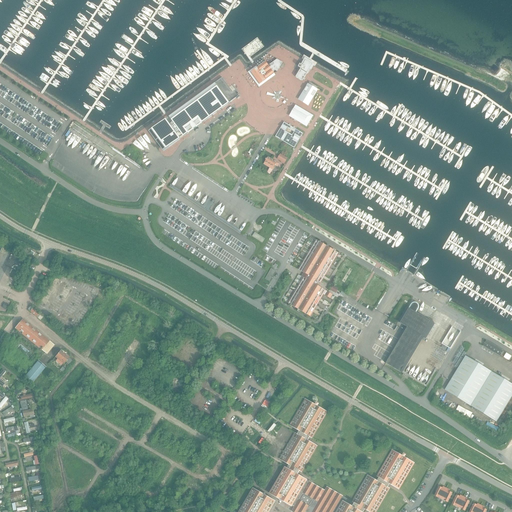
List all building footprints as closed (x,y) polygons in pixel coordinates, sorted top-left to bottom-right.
[(281,62),(279,65),(273,62),(265,68),(260,62),(252,68),(254,70),(247,75),(256,87),(272,76),(280,81),(289,67),(281,62)] [(297,72),(293,78),(300,82),(306,73),(305,72),(307,68),(302,65),(299,69),(297,67),(295,70),(297,72)] [(163,151),(180,139),(176,134),(180,131),(184,136),(188,133),(188,132),(193,129),(196,127),(196,126),(201,123),(202,123),(201,123),(232,100),(240,95),(232,85),(230,86),(223,77),(169,116),(173,121),(169,124),(165,119),(149,131),(149,132),(157,142),(161,147),(160,147),(161,147),(163,150),(163,151)] [(310,106),(315,97),(320,89),(309,83),(300,100),(310,106)] [(284,92),(278,90),(276,97),(282,99),(284,92)] [(298,106),(291,117),(306,126),(313,115),(298,106)] [(276,134),(272,142),(290,153),(301,134),(296,131),(295,133),(294,132),(295,130),(282,122),(279,128),(280,128),(278,131),(280,132),(278,135),(276,134)] [(105,152),(101,160),(105,162),(104,164),(111,168),(114,161),(108,157),(109,154),(105,152)] [(288,158),(280,154),(277,159),(284,164),(288,158)] [(279,162),(267,155),(261,164),(273,171),(279,162)] [(198,196),(199,198),(208,196),(207,192),(206,193),(206,189),(202,190),(201,187),(198,188),(198,187),(193,188),(195,197),(198,196)] [(255,229),(253,233),(263,239),(265,235),(255,229)] [(317,281),(320,283),(338,253),(316,240),(298,270),(306,275),(304,278),(303,277),(288,303),(310,317),(323,294),(325,295),(327,291),(315,284),(317,281)] [(270,278),(275,267),(271,265),(266,276),(270,278)] [(356,277),(360,280),(365,272),(360,269),(356,277)] [(399,323),(407,327),(404,332),(398,341),(385,363),(402,373),(423,337),(427,339),(436,324),(418,313),(419,312),(417,311),(419,308),(419,307),(419,305),(418,305),(418,304),(416,302),(415,302),(414,302),(413,302),(412,303),(411,304),(410,305),(399,323)] [(33,308),(32,308),(31,307),(30,307),(29,308),(28,309),(29,310),(30,311),(30,312),(36,317),(39,314),(33,308)] [(42,350),(47,354),(54,345),(49,341),(23,319),(15,328),(42,350)] [(76,335),(67,327),(65,329),(74,337),(76,335)] [(483,346),(500,356),(503,351),(486,340),(483,346)] [(63,363),(64,364),(69,357),(61,350),(55,357),(58,359),(56,361),(61,365),(63,363)] [(239,365),(244,356),(240,353),(239,356),(238,355),(235,360),(236,361),(234,363),(239,365)] [(444,390),(488,416),(496,422),(511,395),(511,384),(465,356),(444,390)] [(251,372),(256,363),(252,360),(251,362),(249,361),(246,367),(247,367),(246,369),(251,372)] [(24,377),(32,384),(46,367),(38,361),(24,377)] [(116,382),(120,384),(126,374),(122,371),(116,382)] [(21,385),(14,393),(16,395),(24,388),(21,385)] [(449,402),(451,397),(443,393),(440,399),(449,402)] [(269,493),(291,506),(307,480),(299,475),(317,446),(309,442),(327,412),(305,399),(289,425),(297,429),(279,459),(287,463),(286,465),(269,493)] [(452,404),(462,409),(464,404),(454,399),(452,404)] [(33,409),(22,411),(24,417),(30,416),(30,418),(34,417),(35,416),(34,415),(33,409)] [(486,422),(492,426),(495,422),(489,418),(486,422)] [(121,435),(100,422),(98,425),(119,438),(121,435)] [(33,437),(23,439),(23,443),(31,441),(31,446),(36,445),(35,442),(34,442),(33,437)] [(369,511),(375,511),(391,485),(399,489),(414,463),(392,450),(374,480),(367,475),(352,501),(343,496),(327,487),(325,490),(309,481),(297,502),(292,509),(297,511),(305,511),(306,510),(310,511),(365,511),(367,510),(369,511)] [(442,499),(446,490),(440,487),(435,495),(442,499)] [(268,511),(275,501),(253,488),(238,511),(268,511)] [(446,490),(442,499),(448,502),(453,493),(446,490)] [(459,507),(464,498),(457,495),(453,503),(459,507)] [(464,498),(459,507),(465,510),(470,501),(464,498)] [(13,511),(25,509),(25,506),(22,507),(22,504),(16,506),(16,507),(15,507),(14,503),(12,504),(13,511)] [(477,511),(480,507),(474,503),(469,511),(477,511)]
